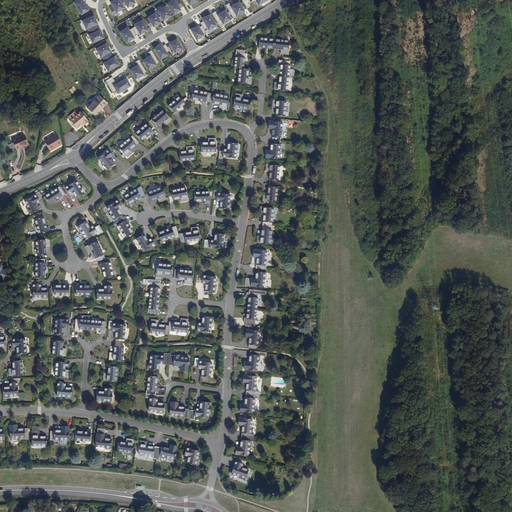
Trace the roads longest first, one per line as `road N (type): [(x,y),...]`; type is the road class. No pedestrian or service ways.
road 1 (residential): [(101,183),(118,183),(196,125),(227,123),(250,136)]
road 2 (residential): [(197,56),(73,157)]
road 3 (residential): [(82,413),(221,442)]
